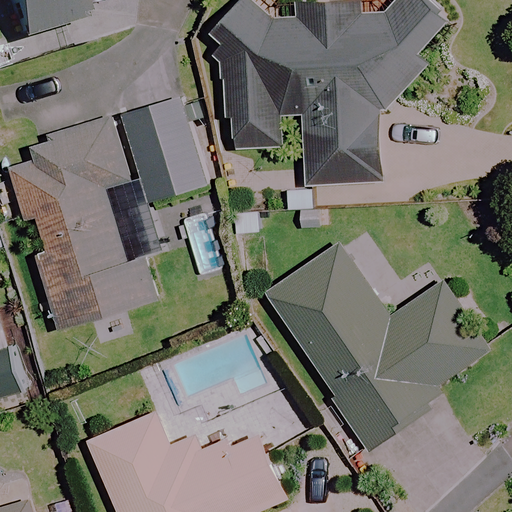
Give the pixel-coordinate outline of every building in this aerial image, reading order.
[(13,0),(24,38),(84,22),(78,0),(13,0)] [(404,0),(373,23),(369,0),(351,0),(302,5),(303,16),(242,22),(227,29),(240,153),(296,147),(297,155),(313,153),(317,188),(392,180),(385,115),(456,11),(440,0),(404,0)] [(215,183),(188,99),(127,118),(154,202),(215,183)] [(135,180),(117,119),(42,141),(47,159),(17,168),(32,218),(45,215),(55,250),(43,253),(65,329),(166,299),(153,253),(130,260),(109,187),(135,180)] [(392,276),(365,233),(274,291),(374,450),(444,406),(434,390),(495,352),(448,279),(392,314),(374,287),(392,276)] [(0,352),(0,399),(27,391),(14,348),(0,352)] [(260,511),(297,496),(270,433),(224,453),(216,432),(179,448),(164,411),(95,441),(125,511),(260,511)] [(0,511),(40,511),(38,502),(3,511),(1,511),(0,506),(0,511)]
